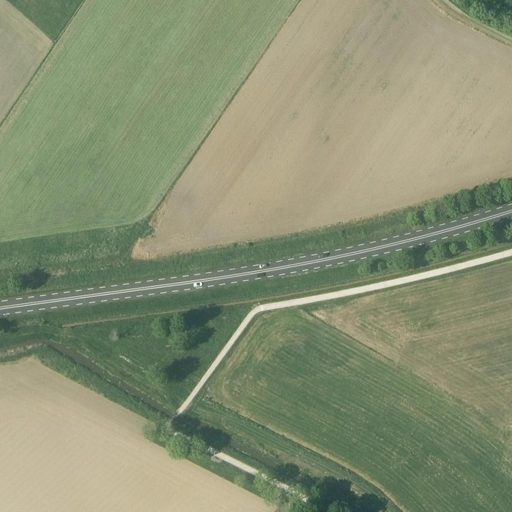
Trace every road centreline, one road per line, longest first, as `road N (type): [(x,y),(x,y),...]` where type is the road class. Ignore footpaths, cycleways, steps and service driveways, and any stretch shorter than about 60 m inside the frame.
road 1 (primary): [(0,308),(294,265),(511,211)]
road 2 (track): [(390,511),(357,483),(185,404)]
